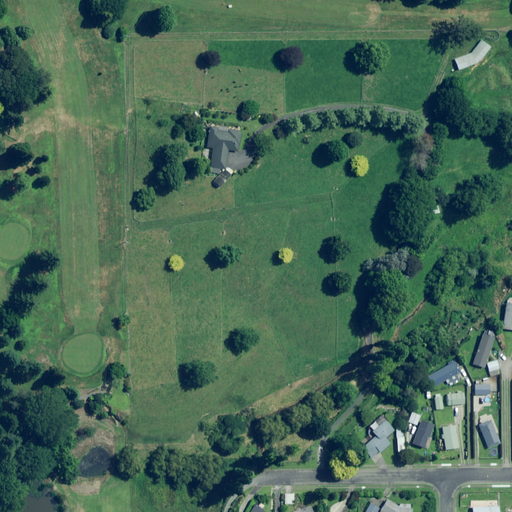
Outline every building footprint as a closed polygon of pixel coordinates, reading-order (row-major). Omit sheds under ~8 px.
[(487,46),(478,39),(468,53),(451,59),(456,70),(475,62),(487,46)] [(239,129),(207,126),(205,146),(210,147),(208,173),(221,174),(221,169),(224,169),(225,150),(237,151),(239,129)] [(511,304),(503,303),(500,329),(511,330),(511,304)] [(492,337),(480,333),(470,364),(482,368),(492,337)] [(490,371),(497,369),(495,360),(484,363),(487,371),(483,372),(483,377),(490,376),(490,371)] [(458,372),(451,361),(424,376),(431,388),(443,380),(446,385),(457,379),(454,374),(458,372)] [(488,384),(473,384),(473,395),(489,394),(488,384)] [(462,404),(461,392),(445,394),(446,405),(462,404)] [(441,409),(439,394),(432,395),(434,410),(441,409)] [(419,415),(410,412),(406,422),(415,425),(419,415)] [(492,421),(490,414),(479,418),(480,423),(477,424),(486,448),(499,444),(491,422),(492,421)] [(393,433),(383,420),(368,434),(371,438),(360,447),(370,458),(377,451),(378,453),(388,444),(385,440),(393,433)] [(432,425),(419,420),(411,443),(423,448),(432,425)] [(457,448),(453,425),(440,427),(443,450),(457,448)] [(401,427),(394,428),(395,452),(402,451),(401,427)] [(394,504),(383,498),(378,508),(368,503),(363,511),(408,511),(409,504),(394,504)]
